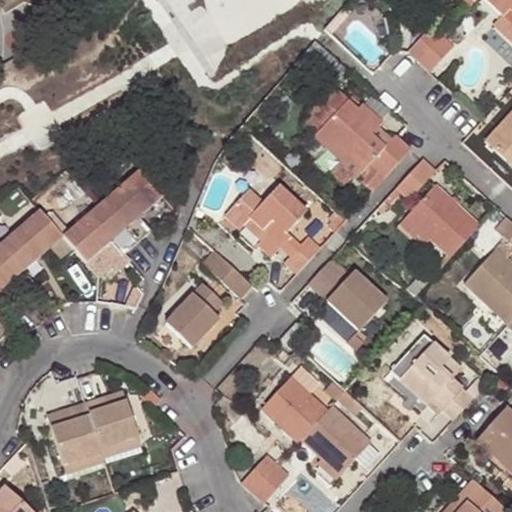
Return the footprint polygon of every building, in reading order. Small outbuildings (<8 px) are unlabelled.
[(467,0),(458,0),(469,9),(473,5),(467,0)] [(511,0),(477,0),(478,0),(499,19),(502,22),(508,15),(511,18),(511,29),(511,31),(511,0)] [(511,47),(511,31),(511,29),(511,18),(508,15),(502,22),(499,19),(491,28),(511,47)] [(418,65),(441,40),(430,30),(406,54),(418,65)] [(451,50),(441,40),(418,65),(429,74),(451,50)] [(364,175),(370,169),(383,182),(411,151),(399,140),(388,152),(371,137),(383,125),(362,107),(358,111),(333,88),(308,114),(323,130),(313,141),(331,158),(337,151),(364,175)] [(511,114),(484,145),(511,171),(511,114)] [(358,182),(364,175),(337,151),(331,158),(358,182)] [(423,162),(396,191),(409,203),(436,174),(423,162)] [(140,169),(60,237),(48,223),(38,210),(0,243),(0,339),(7,334),(0,325),(0,315),(10,307),(0,294),(0,291),(47,251),(59,265),(74,252),(85,266),(111,244),(122,258),(150,234),(140,220),(165,198),(140,169)] [(404,217),(427,238),(449,258),(478,226),(433,186),(404,217)] [(240,235),(244,231),(249,225),(263,237),(266,234),(270,237),(261,246),(257,250),(269,261),(279,251),(290,239),(287,236),(306,215),(279,191),(264,207),(249,196),(224,221),(240,235)] [(325,228),(334,236),(345,224),(333,213),(326,221),(329,224),(325,228)] [(420,246),(427,238),(404,217),(396,225),(420,246)] [(511,223),(507,219),(494,232),(504,241),(464,284),(507,325),(511,319),(511,266),(505,260),(511,252),(511,223)] [(244,231),(261,246),(270,237),(266,234),(263,237),(249,225),(244,231)] [(300,249),(290,239),(279,251),(288,261),(300,249)] [(300,249),(288,261),(284,267),(295,278),(320,251),(308,241),(300,249)] [(251,290),(214,257),(204,269),(240,302),(251,290)] [(331,262),(307,288),(361,336),(388,306),(355,277),(352,280),(331,262)] [(203,289),(166,329),(192,354),(220,323),(214,316),(222,306),(203,289)] [(290,353),(304,338),(292,327),(278,343),(290,353)] [(362,348),(355,341),(348,348),(356,355),(362,348)] [(444,407),(438,413),(449,425),(472,401),(451,381),(459,371),(431,346),(398,381),(425,407),(428,404),(434,398),(444,407)] [(297,374),(288,384),(307,400),(315,390),(297,374)] [(298,444),(325,415),(307,400),(288,384),(259,415),(296,446),(298,444)] [(323,394),(334,405),(343,395),(331,384),(323,394)] [(28,393),(23,403),(30,407),(41,391),(33,385),(28,393)] [(160,399),(146,387),(138,396),(152,409),(154,408),(160,399)] [(102,398),(105,408),(125,401),(122,392),(102,398)] [(343,395),(334,405),(354,421),(362,412),(343,395)] [(233,425),(241,415),(222,399),(222,398),(221,397),(220,399),(213,407),(223,417),(233,425)] [(105,408),(102,398),(83,403),(97,449),(136,436),(125,401),(105,408)] [(428,404),(438,413),(444,407),(434,398),(428,404)] [(97,449),(83,403),(63,409),(66,419),(49,424),(62,465),(99,454),(97,449)] [(46,414),(49,424),(66,419),(63,409),(46,414)] [(511,417),(505,411),(475,443),(487,455),(511,477),(511,475),(511,417)] [(298,444),(321,464),(340,480),(369,448),(328,412),(325,415),(298,444)] [(101,460),(139,447),(136,436),(97,449),(99,454),(101,460)] [(471,447),(483,459),(487,455),(475,443),(471,447)] [(15,453),(3,466),(11,474),(23,462),(15,453)] [(99,454),(62,465),(66,475),(102,463),(101,460),(99,454)] [(240,488),(250,497),(274,471),(264,462),(240,488)] [(333,488),(340,480),(321,464),(315,470),(333,488)] [(261,508),(286,481),(274,471),(250,497),(261,508)] [(126,507),(155,496),(150,482),(121,492),(126,507)] [(503,511),(471,482),(461,494),(465,498),(453,511),(503,511)] [(0,511),(31,511),(4,488),(0,491),(0,511)] [(453,511),(465,498),(461,494),(445,511),(453,511)]
